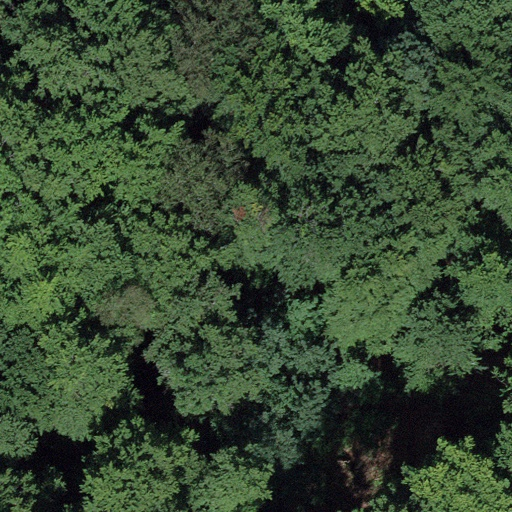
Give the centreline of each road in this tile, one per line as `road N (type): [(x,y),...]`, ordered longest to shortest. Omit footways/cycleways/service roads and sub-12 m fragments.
road 1 (track): [(479,511),(450,296),(335,0)]
road 2 (track): [(407,0),(511,122)]
